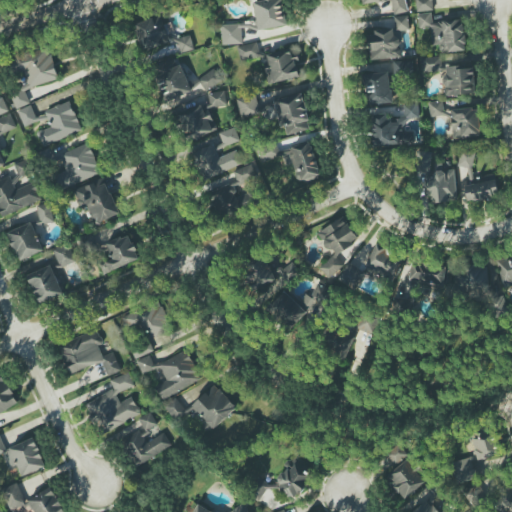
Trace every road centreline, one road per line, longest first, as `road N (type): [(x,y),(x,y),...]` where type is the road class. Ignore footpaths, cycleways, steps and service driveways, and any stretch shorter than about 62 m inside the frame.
road 1 (residential): [(511,395),(426,420),(370,422),(278,377),(208,289),(163,204),(81,5)]
road 2 (residential): [(0,345),(294,218),(354,184)]
road 3 (residential): [(511,229),(425,232),(387,218),(354,184),(340,145),(326,24)]
road 4 (residential): [(24,334),(85,468),(100,484)]
road 5 (residential): [(113,227),(229,175)]
